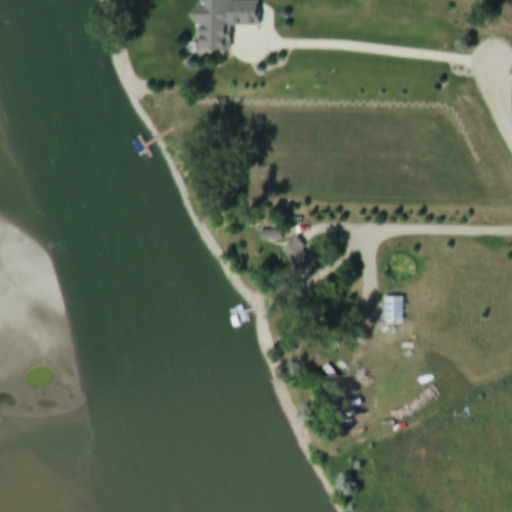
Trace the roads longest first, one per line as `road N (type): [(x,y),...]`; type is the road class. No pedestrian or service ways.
road 1 (residential): [(511,114),(291,163),(255,137)]
road 2 (residential): [(511,229),(387,229)]
